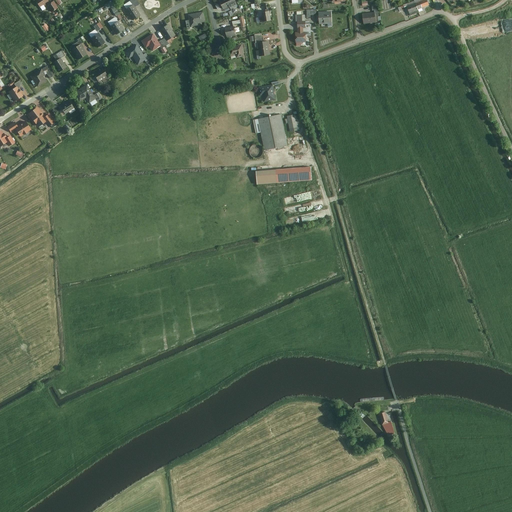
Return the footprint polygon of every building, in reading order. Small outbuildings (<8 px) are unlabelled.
[(49,3),(46,0),(37,0),(38,0),(35,2),(39,9),(45,5),(49,3)] [(224,10),(236,4),(234,0),(224,0),(220,2),(224,10)] [(423,9),(429,6),(427,0),(426,0),(420,2),(423,9)] [(50,13),(57,9),(52,1),(49,3),(45,5),(50,13)] [(409,14),(417,11),(415,4),(406,7),(409,14)] [(131,22),(140,16),(135,8),(133,5),(132,5),(124,10),(131,22)] [(318,21),(317,10),(307,11),(307,21),(318,21)] [(260,23),(272,21),(270,11),(263,13),(264,17),(259,17),(260,23)] [(198,24),(205,23),(203,12),(188,15),(189,21),(191,28),(198,27),(198,24)] [(306,43),(306,33),(304,33),(304,29),(306,29),(306,16),(302,16),(302,12),(297,12),(297,15),(296,15),(296,22),(297,22),(298,33),(295,33),(295,43),(297,43),(297,47),(301,47),(301,43),(306,43)] [(332,27),(332,24),(331,12),(318,13),(319,25),(328,24),(328,27),(332,27)] [(364,24),(376,23),(375,14),(375,13),(374,13),(363,14),(364,24)] [(241,28),(246,27),(244,17),(239,18),(240,21),(232,22),(232,25),(240,24),(241,28)] [(115,35),(123,30),(118,21),(109,26),(115,35)] [(100,23),(93,27),(97,32),(103,28),(100,23)] [(168,25),(158,31),(165,42),(175,36),(168,25)] [(226,37),(235,35),(234,27),(224,28),(226,37)] [(97,48),(105,43),(99,34),(91,39),(97,48)] [(153,34),(141,42),(145,49),(148,47),(151,52),(160,46),(153,34)] [(255,43),(257,43),(265,42),(264,37),(262,37),(262,34),(254,35),(254,36),(255,42),(255,43)] [(75,48),(80,45),(83,43),(80,38),(77,40),(78,42),(73,45),(75,48)] [(270,55),(268,41),(265,42),(257,43),(258,51),(256,51),(257,57),(270,55)] [(78,61),(87,55),(80,45),(75,48),(71,50),(78,61)] [(146,61),(136,45),(123,52),(128,60),(132,57),(137,66),(146,61)] [(244,57),(241,45),(228,48),(230,57),(236,56),(236,59),(244,57)] [(60,60),(61,59),(65,56),(62,51),(57,55),(60,60)] [(58,73),(66,68),(61,59),(60,60),(53,64),(58,73)] [(46,67),(41,70),(44,75),(49,72),(46,67)] [(108,77),(102,67),(91,74),(97,83),(108,77)] [(30,77),(37,88),(46,82),(43,77),(45,76),(44,75),(41,70),(30,77)] [(93,96),(86,85),(73,93),(79,103),(86,99),(89,104),(95,100),(93,96)] [(264,103),(275,101),(273,85),(257,88),(259,97),(263,96),(264,103)] [(14,102),(22,97),(18,89),(16,87),(8,92),(14,102)] [(74,109),(69,101),(58,107),(63,115),(74,109)] [(44,117),(37,107),(27,115),(37,128),(44,122),(47,120),(44,117)] [(48,127),(55,122),(48,114),(44,117),(47,120),(44,122),(48,127)] [(264,151),(288,147),(281,115),(253,121),(256,134),(260,133),(264,151)] [(295,115),(287,117),(287,119),(285,120),(286,124),(288,124),(290,132),(299,131),(295,115)] [(20,137),(31,130),(26,122),(18,126),(19,128),(15,130),(20,137)] [(18,126),(16,123),(7,128),(11,133),(15,130),(19,128),(18,126)] [(14,143),(9,136),(6,139),(8,142),(6,144),(8,147),(14,143)] [(253,146),(250,148),(249,151),(249,154),(251,157),(254,159),(257,159),(260,158),(262,155),(263,152),(262,149),(259,146),(256,145),(253,146)] [(310,168),(255,172),(256,185),(311,182),(310,168)] [(388,410),(379,413),(383,426),(387,431),(393,431),(393,420),(388,410)]
